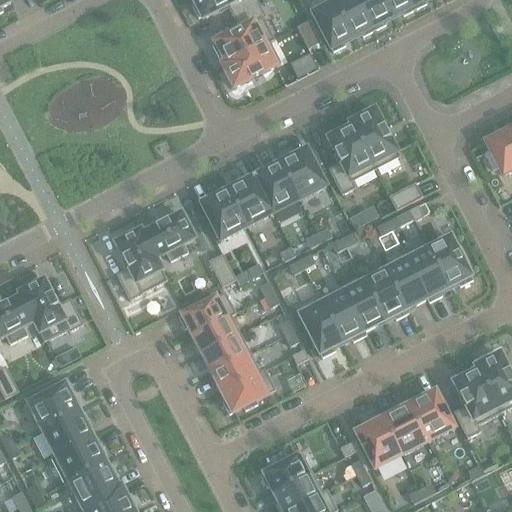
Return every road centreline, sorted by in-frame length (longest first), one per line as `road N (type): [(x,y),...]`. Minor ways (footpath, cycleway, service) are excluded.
road 1 (residential): [(511,306),(206,463)]
road 2 (residential): [(206,463),(153,358),(128,357),(113,379),(182,511)]
road 3 (residential): [(222,142),(0,255)]
road 4 (residential): [(394,54),(222,142)]
road 5 (residential): [(436,136),(511,285)]
road 6 (residential): [(222,142),(149,0)]
